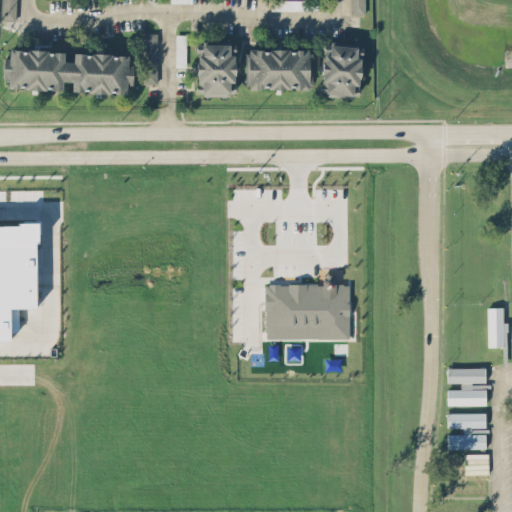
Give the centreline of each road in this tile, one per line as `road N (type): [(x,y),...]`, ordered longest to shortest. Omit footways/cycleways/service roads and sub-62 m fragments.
road 1 (tertiary): [(0,159),(511,156)]
road 2 (tertiary): [(429,131),(0,132)]
road 3 (residential): [(339,0),(324,18),(166,10)]
road 4 (residential): [(166,10),(47,18),(26,0)]
